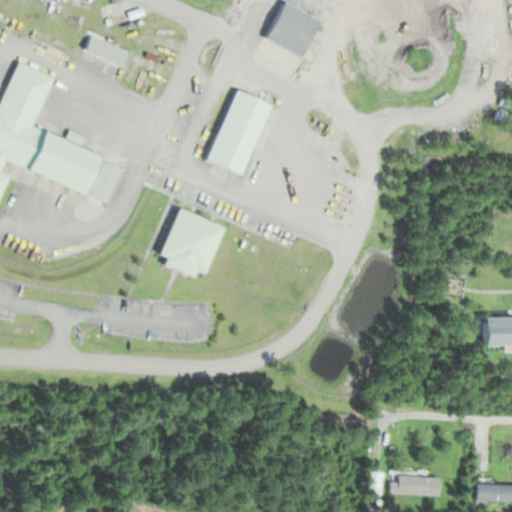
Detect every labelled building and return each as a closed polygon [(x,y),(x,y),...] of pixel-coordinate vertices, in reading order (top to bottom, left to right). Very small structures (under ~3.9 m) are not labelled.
[(262,41),(298,59),(316,22),(280,4),(262,41)] [(125,53),(88,37),(81,53),(119,68),(125,53)] [(138,46),(130,43),(120,76),(128,79),(138,46)] [(155,51),(148,48),(134,79),(141,82),(155,51)] [(0,90),(14,59),(51,76),(28,124),(98,156),(96,160),(99,162),(100,160),(117,168),(101,201),(81,192),(80,194),(2,158),(0,162),(0,172),(4,174),(0,183),(0,90)] [(232,88),(267,103),(237,174),(202,158),(232,88)] [(175,206),(221,226),(200,272),(193,269),(190,275),(160,262),(163,256),(155,252),(175,206)] [(511,241),(498,241),(497,259),(511,259),(511,241)] [(472,348),(471,318),(503,318),(504,323),(511,323),(511,343),(502,343),(502,349),(472,348)] [(377,474),(364,474),(364,498),(377,498),(377,474)] [(437,496),(437,478),(388,478),(388,496),(437,496)] [(473,503),(511,503),(511,486),(473,486),(473,503)]
